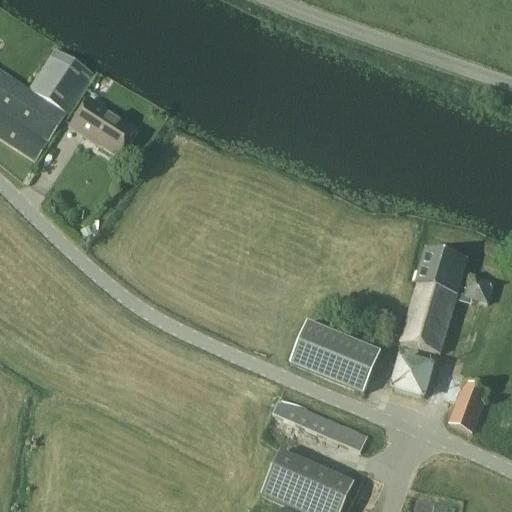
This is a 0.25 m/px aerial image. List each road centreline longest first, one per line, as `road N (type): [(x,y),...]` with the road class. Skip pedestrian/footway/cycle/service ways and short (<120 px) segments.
road 1 (unclassified): [(511,472),(147,315),(0,184)]
road 2 (tertiary): [(511,85),(268,0)]
